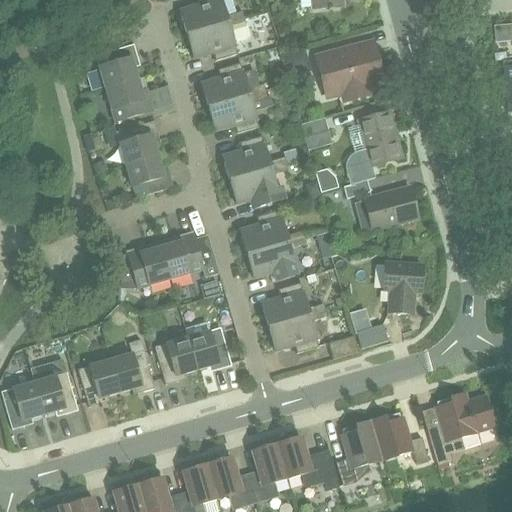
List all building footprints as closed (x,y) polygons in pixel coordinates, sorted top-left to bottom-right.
[(179,11),(186,35),(243,18),(241,12),(226,17),(221,0),(196,0),(198,5),(179,11)] [(311,0),(312,9),(342,8),(341,0),(311,0)] [(237,55),(233,42),(249,37),(243,18),(186,35),(193,59),(213,54),(215,61),(237,55)] [(511,25),(494,27),(495,43),(511,41),(511,25)] [(342,93),(344,100),(368,94),(366,87),(381,83),(371,45),(317,59),(327,97),(342,93)] [(95,56),(99,68),(105,89),(137,80),(131,59),(136,57),(133,46),(95,56)] [(281,56),(288,78),(310,72),(304,50),(281,56)] [(200,83),(207,108),(265,91),(263,85),(259,86),(254,70),(242,73),(240,64),(218,71),(220,78),(200,83)] [(511,73),(501,74),(505,115),(511,113),(511,73)] [(111,111),(114,122),(151,111),(142,78),(137,80),(105,89),(111,111)] [(258,128),(251,103),(266,98),(265,91),(207,108),(214,132),(234,127),(236,134),(258,128)] [(358,122),(365,150),(357,153),(360,165),(346,169),(350,186),(367,182),(373,180),(369,167),(401,159),(390,114),(358,122)] [(300,126),(307,151),(331,145),(324,119),(300,126)] [(115,133),(116,135),(125,166),(157,156),(154,145),(159,144),(153,122),(115,133)] [(222,157),(229,181),(286,164),(284,158),(268,162),(261,137),(239,143),(241,151),(222,157)] [(107,170),(104,161),(100,162),(97,150),(89,153),(93,165),(92,165),(95,174),(107,170)] [(295,151),(287,155),(289,162),(298,159),(295,151)] [(167,166),(161,168),(157,156),(125,166),(134,199),(173,188),(167,166)] [(276,189),(272,176),(287,171),(286,164),(229,181),(235,205),(255,200),(257,207),(286,199),(282,187),(276,189)] [(326,170),(314,174),(316,181),(320,194),(338,189),(335,179),(326,170)] [(304,184),(308,197),(320,194),(316,181),(304,184)] [(369,193),(367,182),(350,186),(342,188),(345,199),(369,193)] [(409,188),(363,200),(363,201),(371,230),(371,232),(417,220),(409,188)] [(104,203),(107,211),(117,207),(114,200),(104,203)] [(239,231),(246,255),(303,238),(302,232),(286,236),(278,211),(256,218),(258,225),(239,231)] [(170,280),(202,271),(205,279),(218,275),(208,240),(195,244),(191,233),(158,242),(160,248),(170,280)] [(330,233),(315,237),(318,246),(332,242),(330,233)] [(297,275),(289,249),(305,245),(303,238),(246,255),(253,279),(272,274),(275,281),(297,275)] [(137,290),(148,286),(170,280),(160,248),(158,242),(137,249),(125,252),(137,290)] [(385,264),(382,292),(389,292),(387,313),(412,315),(413,293),(419,294),(422,267),(385,264)] [(328,279),(331,288),(338,285),(336,277),(328,279)] [(260,304),(267,328),(325,311),(323,305),(307,309),(300,284),(278,291),(280,298),(260,304)] [(318,347),(311,323),(327,318),(325,311),(267,328),(274,353),(294,347),(296,354),(318,347)] [(220,329),(209,332),(187,338),(196,371),(218,365),(219,370),(231,367),(220,329)] [(357,353),(353,337),(327,344),(332,360),(357,353)] [(176,382),(175,377),(196,371),(187,338),(153,347),(165,385),(176,382)] [(132,355),(110,361),(119,394),(141,387),(142,392),(154,389),(139,341),(129,343),(132,355)] [(43,345),(33,353),(40,364),(51,356),(43,345)] [(99,405),(98,400),(119,394),(110,361),(77,370),(88,408),(99,405)] [(66,415),(77,412),(66,374),(50,364),(29,370),(43,416),(64,410),(66,415)] [(23,427),(21,422),(43,416),(29,370),(33,383),(0,393),(11,431),(23,427)] [(466,396),(436,404),(440,416),(437,417),(441,433),(428,437),(438,470),(449,468),(448,464),(452,463),(449,454),(479,445),(476,435),(494,430),(484,397),(467,402),(466,396)] [(421,439),(409,442),(405,426),(402,427),(398,415),(370,423),(381,461),(412,452),(416,465),(428,462),(421,439)] [(345,444),(343,445),(347,460),(335,463),(342,488),(354,484),(369,471),(368,465),(381,461),(370,423),(342,432),(345,444)] [(300,438),(276,445),(286,480),(301,476),(304,486),(308,488),(324,484),(327,492),(339,489),(331,463),(320,466),(318,460),(307,463),(300,438)] [(252,452),(259,478),(249,481),(255,503),(278,497),(274,484),(286,480),(276,445),(252,452)] [(243,506),(255,503),(249,481),(238,484),(231,459),(207,466),(217,500),(239,494),(243,506)] [(202,511),(201,505),(217,500),(207,466),(182,473),(190,498),(179,501),(182,511),(202,511)] [(182,511),(179,501),(169,504),(162,479),(137,486),(144,511),(182,511)] [(144,511),(137,486),(113,493),(118,511),(144,511)] [(95,511),(92,499),(68,506),(69,511),(95,511)]
